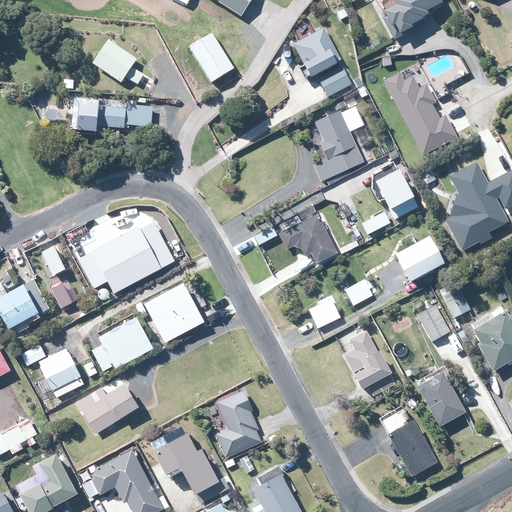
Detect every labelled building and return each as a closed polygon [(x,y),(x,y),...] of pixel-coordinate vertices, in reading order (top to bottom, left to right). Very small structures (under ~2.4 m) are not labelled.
[(212,0),(239,17),(249,0),(212,0)] [(438,4),(435,0),(392,0),(390,2),(392,6),(379,13),(382,18),(380,19),(392,40),(393,40),(423,24),(420,18),(425,15),(423,12),(429,9),(438,4)] [(323,23),(289,40),(307,75),(317,69),(330,95),(354,83),(323,23)] [(232,69),(210,35),(187,50),(209,84),(232,69)] [(135,60),(106,41),(91,65),(119,83),(123,77),(135,85),(142,75),(130,67),(135,60)] [(399,73),(382,82),(420,158),(455,140),(443,116),(437,119),(430,106),(434,104),(425,87),(416,91),(410,79),(404,83),(399,73)] [(68,131),(93,133),(96,103),(71,100),(68,131)] [(339,112),(345,109),(341,101),(333,104),(337,113),(325,119),(328,125),(316,130),(322,143),(318,144),(325,160),(320,162),(314,165),(311,166),(318,181),(319,183),(362,163),(339,112)] [(123,125),(149,127),(151,107),(136,106),(125,105),(124,109),(99,106),(97,127),(122,129),(123,125)] [(47,117),(47,120),(65,121),(65,111),(48,110),(47,117)] [(310,140),(313,142),(317,140),(317,135),(313,133),(309,135),(309,138),(309,140),(310,140)] [(396,158),(371,172),(394,216),(420,203),(396,158)] [(444,222),(460,252),(477,243),(479,246),(491,240),(488,234),(506,225),(493,199),(496,197),(502,209),(511,203),(511,174),(511,173),(486,186),(475,164),(447,178),(455,194),(447,220),(444,222)] [(361,224),(368,237),(384,228),(386,232),(393,228),(385,212),(361,224)] [(335,253),(331,245),(316,215),(313,217),(279,234),(277,235),(285,251),(291,247),(296,248),(300,249),(303,255),(304,257),(310,254),(314,261),(315,264),(335,253)] [(76,260),(93,292),(107,285),(112,295),(174,263),(153,225),(143,230),(141,227),(76,260)] [(407,283),(441,265),(426,238),(392,256),(407,283)] [(36,314),(37,315),(47,309),(31,281),(22,286),(16,289),(0,297),(0,318),(6,330),(12,327),(36,314)] [(201,324),(200,320),(195,312),(181,285),(166,292),(146,303),(142,305),(163,344),(201,324)] [(306,293),(310,303),(327,295),(323,285),(306,293)] [(412,304),(428,294),(423,286),(407,296),(412,304)] [(469,310),(466,306),(457,287),(440,295),(452,319),(469,310)] [(424,304),(431,300),(428,295),(421,299),(424,304)] [(339,319),(337,315),(329,300),(307,311),(316,330),(339,319)] [(432,341),(449,332),(433,305),(415,316),(419,322),(430,342),(432,341)] [(511,326),(503,312),(470,332),(477,344),(474,345),(491,372),(504,365),(505,367),(511,362),(511,326)] [(113,370),(116,369),(150,350),(133,319),(109,332),(96,339),(100,346),(90,352),(101,372),(102,372),(111,367),(113,370)] [(393,385),(393,383),(365,332),(348,341),(353,350),(345,354),(342,356),(352,375),(350,376),(357,389),(358,390),(366,386),(372,397),(393,385)] [(26,366),(44,357),(38,345),(20,354),(26,366)] [(82,384),(72,365),(65,349),(45,359),(37,363),(39,367),(38,368),(50,392),(51,391),(55,398),(82,385),(82,384)] [(0,375),(8,371),(0,356),(0,375)] [(436,428),(461,414),(462,413),(460,409),(454,400),(439,374),(416,387),(413,389),(436,428)] [(114,422),(135,409),(121,386),(105,397),(100,388),(75,404),(94,434),(106,427),(114,422)] [(223,459),(262,443),(253,424),(252,424),(238,393),(212,405),(223,429),(212,434),(223,459)] [(406,402),(411,410),(417,407),(412,398),(406,402)] [(0,454),(36,435),(27,420),(27,419),(0,433),(0,454)] [(385,437),(398,459),(410,478),(435,463),(410,422),(385,436),(385,437)] [(202,460),(197,451),(193,453),(183,435),(152,452),(150,454),(157,468),(162,477),(176,470),(190,496),(194,494),(199,504),(228,489),(222,479),(215,483),(211,477),(204,463),(202,460)] [(156,511),(161,509),(133,458),(130,451),(119,457),(94,471),(89,480),(90,481),(97,493),(98,496),(102,494),(113,488),(122,503),(125,501),(130,511),(156,511)] [(49,509),(67,499),(74,496),(53,455),(35,464),(37,469),(45,484),(37,488),(36,486),(19,495),(16,496),(21,505),(24,511),(46,511),(49,510),(49,509)] [(248,456),(239,461),(246,474),(255,469),(248,456)] [(232,458),(224,462),(226,467),(234,464),(232,458)] [(298,511),(279,477),(280,476),(275,467),(254,479),(258,486),(250,491),(256,501),(246,506),(249,511),(298,511)] [(0,511),(11,511),(10,510),(1,493),(0,493),(0,511)] [(49,511),(67,511),(63,503),(50,511),(49,511)]
